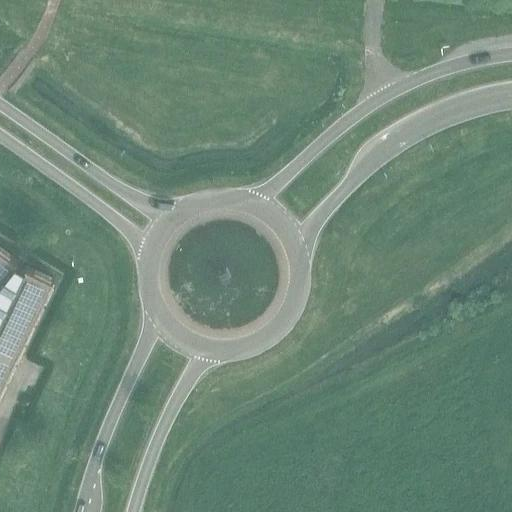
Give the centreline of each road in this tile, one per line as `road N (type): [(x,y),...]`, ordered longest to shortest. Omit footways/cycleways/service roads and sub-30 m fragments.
road 1 (tertiary): [(511,55),(452,64),(387,93),(257,200)]
road 2 (tertiary): [(297,239),(368,158),(414,129),(511,95)]
road 3 (tertiary): [(159,318),(95,462),(82,511)]
road 4 (tertiary): [(170,216),(0,104)]
road 5 (tertiary): [(0,136),(148,251)]
road 6 (tertiary): [(199,349),(250,349),(284,327),(300,300),(297,239)]
road 7 (tertiary): [(131,511),(199,349)]
